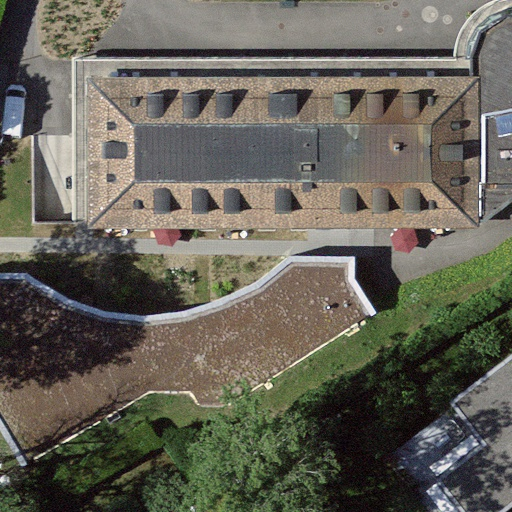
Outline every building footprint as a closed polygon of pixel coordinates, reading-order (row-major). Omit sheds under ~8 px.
[(453,77),(479,76),(478,41),(489,24),(507,14),(511,14),(511,0),(502,0),(499,0),(475,13),(462,30),(453,56),(453,77)] [(478,41),(479,76),(480,191),(511,191),(511,14),(507,14),(489,24),(478,41)] [(453,56),(73,58),(74,229),(481,224),(480,191),(479,76),(453,77),(453,56)] [(511,195),(511,191),(480,191),(481,224),(511,195)] [(347,313),(320,279),(294,300),(282,286),(255,307),(294,355),(347,313)] [(511,511),(511,360),(455,405),(487,445),(439,483),(462,511),(511,511)] [(265,511),(232,468),(187,501),(195,511),(265,511)]
